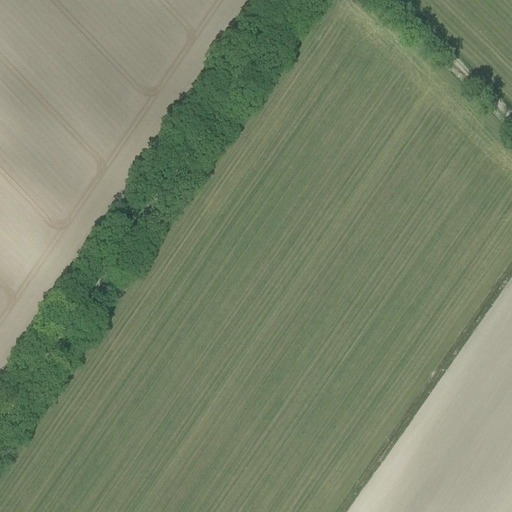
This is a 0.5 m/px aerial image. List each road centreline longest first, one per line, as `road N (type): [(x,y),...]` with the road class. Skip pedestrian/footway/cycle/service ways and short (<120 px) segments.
road 1 (track): [(291,0),(0,427)]
road 2 (track): [(388,0),(511,121)]
